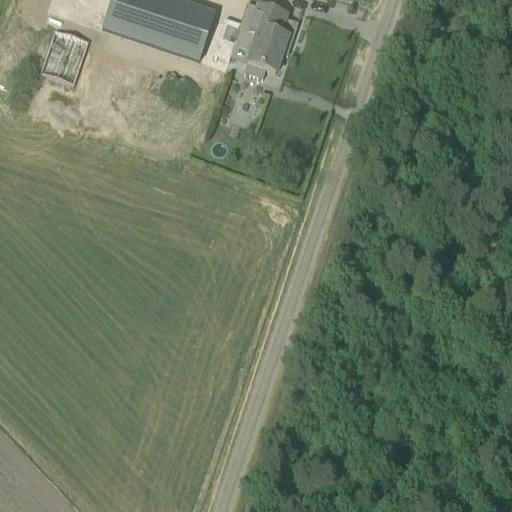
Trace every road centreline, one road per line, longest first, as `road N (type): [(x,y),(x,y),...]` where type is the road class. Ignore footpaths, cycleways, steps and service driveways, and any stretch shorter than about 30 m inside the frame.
road 1 (residential): [(220,511),(391,0)]
road 2 (track): [(386,16),(511,60)]
